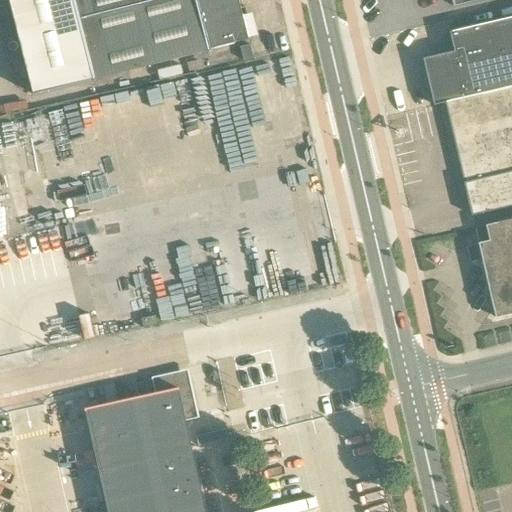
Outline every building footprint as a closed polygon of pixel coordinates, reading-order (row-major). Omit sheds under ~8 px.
[(249,40),(238,0),(72,0),(93,79),(249,40)] [(434,107),(446,104),(511,88),(511,20),(450,35),(454,53),(423,60),(434,107)] [(244,62),(253,59),(250,45),(240,48),(244,62)] [(511,88),(446,104),(472,216),(511,207),(511,88)] [(511,219),(495,223),(475,228),(496,319),(511,314),(511,219)] [(88,411),(110,511),(204,511),(184,421),(198,418),(190,382),(191,381),(189,381),(187,382),(184,383),(183,385),(184,388),(178,390),(176,377),(156,382),(159,394),(85,410),(86,412),(88,411)]
